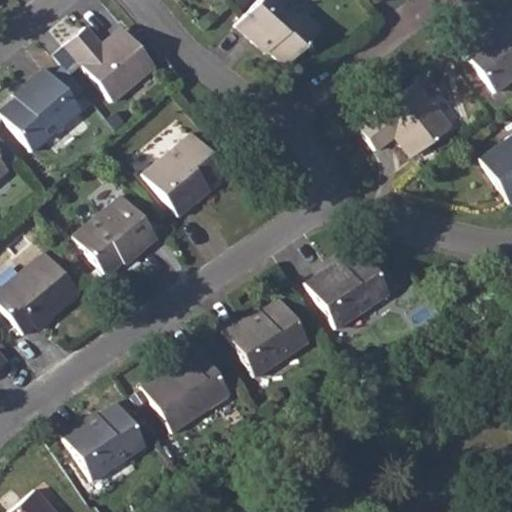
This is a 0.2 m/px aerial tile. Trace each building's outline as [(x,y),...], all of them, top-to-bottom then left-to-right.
[(254,0),(230,27),(249,45),(251,42),(263,52),(280,67),(314,29),(283,0),(254,0)] [(492,28),(472,44),(460,54),(490,93),(511,75),(511,9),(511,7),(490,23),(492,28)] [(99,50),(96,46),(81,29),(59,48),(106,104),(149,67),(120,33),(99,50)] [(24,89),(13,98),(0,109),(0,123),(25,154),(75,112),(40,70),(22,85),(24,89)] [(370,151),(389,138),(393,134),(410,155),(446,126),(412,83),(353,128),(370,151)] [(193,200),(190,197),(203,187),(219,173),(186,133),(137,176),(173,218),(193,200)] [(511,198),(511,133),(474,159),(505,203),(511,198)] [(99,277),(117,263),(129,251),(132,254),(150,238),(116,197),(67,239),(99,277)] [(322,273),(321,270),(299,284),(330,330),(383,295),(355,252),(336,264),(322,273)] [(0,314),(18,335),(29,327),(50,309),(52,312),(73,295),(38,253),(0,284),(0,314)] [(243,321),(240,317),(218,332),(249,377),(302,342),(274,300),(256,312),(243,321)] [(164,375),(161,371),(135,387),(165,433),(224,394),(196,353),(184,361),(164,375)] [(79,425),(77,422),(55,436),(86,483),(138,447),(110,404),(91,417),(79,425)] [(48,511),(30,490),(3,511),(48,511)]
